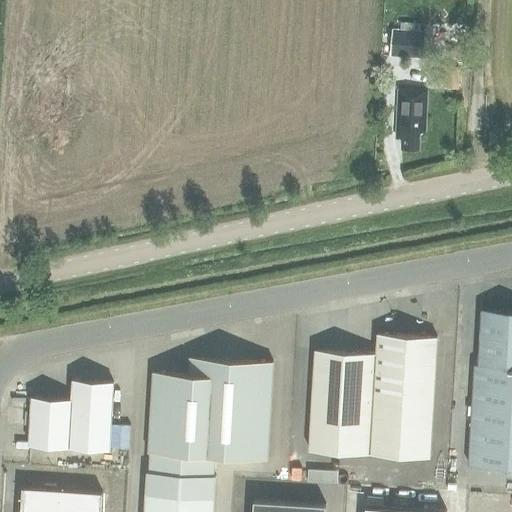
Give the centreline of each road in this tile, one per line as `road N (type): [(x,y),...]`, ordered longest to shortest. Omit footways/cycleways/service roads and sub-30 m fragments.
road 1 (unclassified): [(511,258),(28,348),(0,367)]
road 2 (tertiary): [(0,282),(511,174)]
